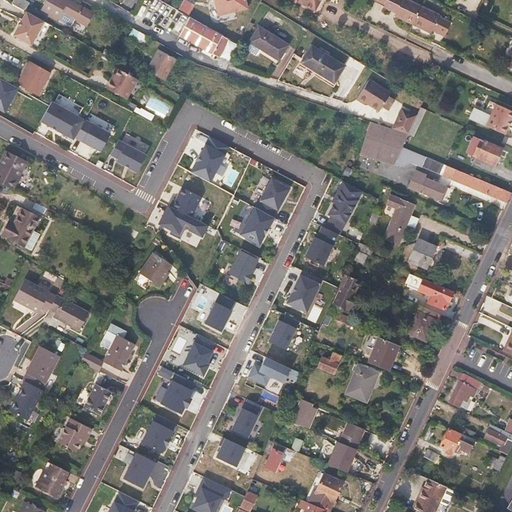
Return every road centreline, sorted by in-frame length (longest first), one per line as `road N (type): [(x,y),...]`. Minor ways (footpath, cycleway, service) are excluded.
road 1 (residential): [(163,511),(327,179),(191,111),(139,204),(0,127)]
road 2 (residential): [(375,511),(511,210)]
road 3 (residential): [(89,0),(208,63),(365,113)]
road 4 (residential): [(72,511),(179,299)]
